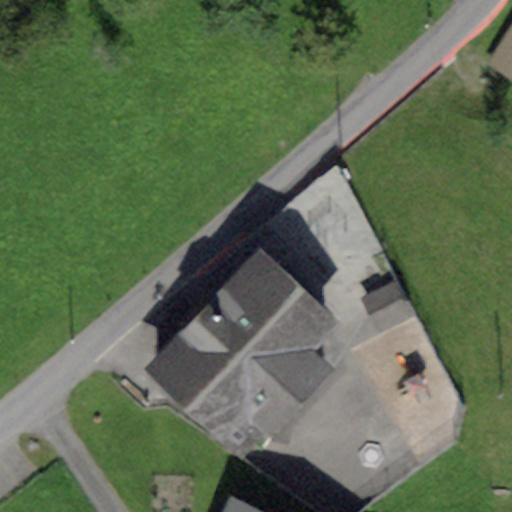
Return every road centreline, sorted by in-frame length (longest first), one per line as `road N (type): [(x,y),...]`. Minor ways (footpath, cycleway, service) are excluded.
road 1 (residential): [(485,0),(0,420)]
road 2 (track): [(117,511),(37,391)]
